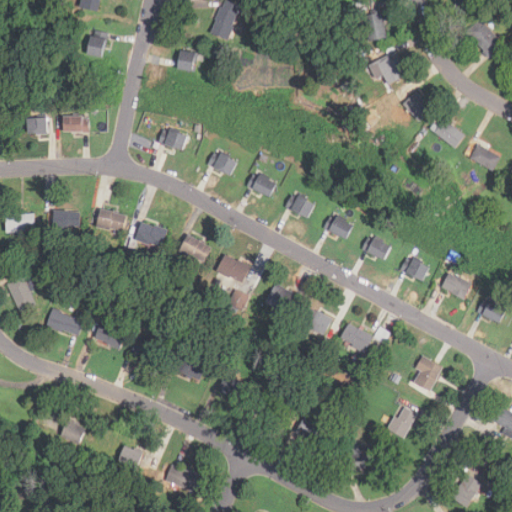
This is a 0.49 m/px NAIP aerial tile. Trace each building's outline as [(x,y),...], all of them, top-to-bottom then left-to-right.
[(101,0),(81,0),(80,6),(98,11),(101,0)] [(242,8),(228,0),(226,0),(210,30),(225,38),(242,8)] [(455,0),(456,13),(475,12),(474,0),(455,0)] [(387,38),(381,9),(364,12),(369,41),(387,38)] [(489,57),(504,45),(481,19),(467,31),(489,57)] [(105,56),(108,32),(92,30),(89,54),(105,56)] [(194,71),(197,53),(181,51),(179,69),(194,71)] [(389,85),(407,74),(394,53),(375,64),(389,85)] [(413,114),(419,121),(433,109),(416,90),(397,107),(408,118),(413,114)] [(27,132),(45,131),(44,115),(25,116),(27,132)] [(88,132),(88,116),(64,116),(64,132),(88,132)] [(466,136),(446,120),(435,132),(455,149),(466,136)] [(188,138),(167,127),(160,141),(181,152),(188,138)] [(471,158),(494,171),(501,156),(478,144),(471,158)] [(230,176),(238,162),(216,151),(209,165),(230,176)] [(248,187),(270,197),(276,183),(254,173),(248,187)] [(287,207),(307,219),(315,205),(295,194),(287,207)] [(97,225),(124,232),(128,215),(101,208),(97,225)] [(80,229),(80,211),(55,211),(55,229),(80,229)] [(7,214),(7,232),(35,232),(35,214),(7,214)] [(353,225),(331,214),(324,228),(347,240),(353,225)] [(168,229),(141,222),(136,241),(162,248),(168,229)] [(180,251),(205,262),(212,246),(188,235),(180,251)] [(392,247),(371,236),(364,249),(384,260),(392,247)] [(250,266),(226,254),(218,271),(242,283),(250,266)] [(402,271),(424,281),(430,267),(408,257),(402,271)] [(443,288),(466,299),(473,284),(450,273),(443,288)] [(8,284),(20,312),(37,305),(25,277),(8,284)] [(282,316),(295,295),(277,283),(264,304),(282,316)] [(229,304),(243,311),(250,296),(236,290),(229,304)] [(508,309),(484,299),(478,313),(501,323),(508,309)] [(333,318),(306,306),(299,323),(325,335),(333,318)] [(87,315),(78,311),(74,319),(54,309),(47,324),(76,338),(87,315)] [(119,349),(127,331),(103,321),(95,339),(119,349)] [(385,343),(389,332),(379,328),(376,336),(348,325),(342,341),(368,351),(373,339),(385,343)] [(133,353),(155,362),(162,344),(140,335),(133,353)] [(209,363),(185,350),(175,369),(199,382),(209,363)] [(430,392),(444,369),(424,356),(416,370),(420,372),(414,382),(430,392)] [(242,405),(251,387),(227,375),(218,393),(242,405)] [(261,409),(280,421),(287,409),(269,398),(261,409)] [(490,419),(511,431),(511,412),(498,405),(490,419)] [(402,439),(419,416),(405,406),(388,429),(402,439)] [(296,433),(320,446),(328,430),(305,417),(296,433)] [(62,418),(54,433),(77,444),(85,428),(62,418)] [(352,474),(381,460),(372,440),(352,449),(354,454),(345,458),(352,474)] [(122,443),(115,460),(137,469),(143,452),(122,443)] [(205,476),(172,464),(166,481),(198,494),(205,476)] [(470,506),(482,483),(465,474),(453,497),(470,506)]
